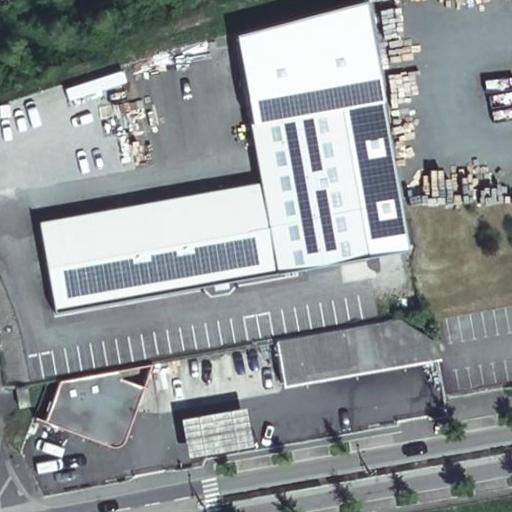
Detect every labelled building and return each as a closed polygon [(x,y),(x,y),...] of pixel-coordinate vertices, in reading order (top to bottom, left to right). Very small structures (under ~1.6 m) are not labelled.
[(218,99),(194,102),(198,133),(222,130),(218,99)] [(245,278),(254,276),(368,255),(339,107),(249,124),(261,184),(229,190),(40,224),(45,256),(50,282),(56,313),(228,281),(245,278)] [(50,282),(45,256),(37,258),(41,283),(50,282)] [(255,285),(254,276),(245,278),(228,281),(230,290),(246,287),(255,285)] [(396,319),(276,341),(284,387),(436,363),(433,344),(427,340),(396,319)] [(93,374),(60,380),(44,421),(107,447),(112,448),(117,447),(121,444),(124,440),(154,363),(109,371),(106,379),(93,374)] [(244,408),(178,415),(182,456),(248,449),(244,408)]
